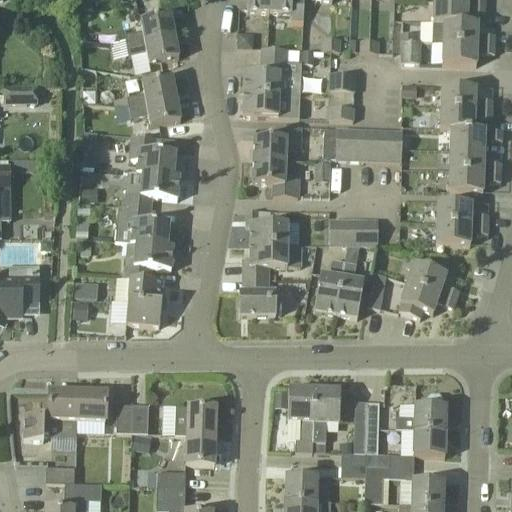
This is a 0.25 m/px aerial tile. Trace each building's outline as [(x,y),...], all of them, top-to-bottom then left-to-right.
[(268,17),(268,0),(246,0),(246,16),(268,17)] [(303,25),(303,0),(268,0),(268,17),(289,18),(289,24),(303,25)] [(466,27),(467,7),(433,6),(432,27),(477,28),(466,27)] [(484,17),(485,8),(473,7),(472,17),(484,17)] [(110,53),(174,41),(170,19),(140,25),(142,36),(124,39),(125,45),(109,48),(110,53)] [(442,49),(482,49),(482,40),(476,39),(477,28),(432,27),(431,48),(442,48),(442,49)] [(253,38),(238,37),(237,53),(253,53),(253,38)] [(401,38),(401,47),(414,47),(414,38),(401,38)] [(494,40),(482,40),(482,49),(494,50),(494,40)] [(112,64),(128,61),(146,57),(148,68),(178,63),(174,41),(110,53),(112,64)] [(321,56),(330,57),(330,44),(322,44),(321,56)] [(330,44),(330,57),(338,57),(339,44),(330,44)] [(360,58),(368,58),(369,46),(360,45),(360,58)] [(369,46),(368,58),(378,59),(378,46),(369,46)] [(414,47),(401,47),(400,68),(418,69),(419,47),(414,47)] [(482,59),(482,49),(442,49),(441,69),(475,70),(476,58),(482,59)] [(494,59),(494,50),(482,49),(482,59),(494,59)] [(286,66),(286,55),(261,54),(260,66),(286,67),(286,66)] [(312,69),(312,56),(302,56),(301,56),(301,69),(302,69),(312,69)] [(289,79),(299,79),(300,66),(286,66),(286,67),(260,66),(260,78),(244,77),(243,99),(288,101),(289,79)] [(354,80),(333,79),(332,97),(353,98),(354,80)] [(128,113),(176,104),(171,82),(141,88),(143,99),(113,105),(114,111),(128,112),(128,113)] [(402,102),(415,103),(415,91),(402,90),(402,102)] [(440,113),(474,114),(475,93),(440,91),(440,113)] [(4,93),(4,109),(36,108),(36,92),(4,93)] [(299,101),(288,101),(243,99),(242,121),(298,124),(299,101)] [(176,104),(128,113),(130,124),(147,120),(149,132),(180,126),(176,104)] [(492,115),(492,105),(480,105),(480,114),(492,115)] [(128,112),(114,111),(117,126),(130,124),(128,113),(128,112)] [(327,112),(327,125),(352,126),(353,114),(327,112)] [(473,135),(474,114),(440,113),(439,134),(450,134),(473,135)] [(491,124),(492,115),(480,114),(479,124),(491,124)] [(299,155),(300,132),(275,131),(274,143),(253,142),(252,165),(285,166),(285,155),(299,155)] [(483,156),(484,135),(473,135),(450,134),(449,155),(483,156)] [(323,147),(335,147),(336,135),(323,135),(323,147)] [(347,165),(348,136),(336,135),(335,147),(334,164),(347,165)] [(502,136),(491,135),(490,135),(490,145),(502,146),(502,136)] [(360,166),(361,136),(348,136),(347,165),(360,166)] [(374,166),(375,137),(361,136),(360,166),(374,166)] [(387,167),(388,137),(375,137),(374,166),(387,167)] [(400,167),(401,138),(388,137),(387,167),(400,167)] [(129,163),(137,164),(136,178),(178,181),(179,181),(173,180),(175,157),(155,156),(156,144),(131,141),(129,163)] [(482,177),(483,156),(449,155),(448,175),(482,177)] [(94,173),(95,157),(83,157),(82,172),(94,173)] [(284,178),(285,166),(252,165),(251,188),(272,189),(272,201),(297,202),(298,179),(284,178)] [(21,166),(21,177),(44,177),(44,166),(21,166)] [(500,177),(501,168),(489,167),(488,177),(500,177)] [(0,194),(10,195),(10,173),(0,173),(0,194)] [(482,198),(482,177),(448,175),(447,197),(482,198)] [(124,212),(150,214),(151,203),(176,205),(178,181),(136,178),(135,178),(127,177),(124,212)] [(500,187),(500,177),(488,177),(488,187),(500,187)] [(97,193),(81,194),(82,207),(97,206),(97,193)] [(436,228),(470,229),(470,208),(436,207),(436,228)] [(150,214),(124,212),(117,211),(114,247),(127,248),(166,251),(168,228),(149,226),(150,214)] [(298,228),(286,228),(257,228),(257,216),(245,216),(245,231),(249,231),(249,250),(299,250),(298,250),(298,228)] [(488,230),(488,220),(476,220),(476,229),(488,230)] [(340,251),(341,225),(328,225),(328,251),(340,251)] [(352,251),(353,225),(341,225),(340,251),(352,251)] [(364,251),(365,226),(353,225),(352,251),(364,251)] [(365,226),(364,251),(377,251),(377,226),(365,226)] [(469,250),(470,229),(436,228),(435,249),(469,250)] [(487,239),(488,230),(476,229),(475,239),(487,239)] [(89,261),(90,247),(81,246),(80,260),(89,261)] [(170,275),(172,252),(166,251),(127,248),(124,283),(129,284),(149,286),(150,274),(170,275)] [(299,273),(299,250),(249,250),(249,264),(242,264),(242,284),(268,285),(268,272),(299,273)] [(335,320),(343,268),(331,266),(328,281),(319,280),(313,316),(335,320)] [(363,287),(352,285),(355,270),(343,268),(335,320),(357,323),(363,287)] [(406,289),(439,300),(446,279),(413,268),(406,289)] [(0,325),(3,325),(3,321),(16,321),(20,317),(37,317),(37,274),(2,274),(2,279),(0,278),(0,325)] [(162,287),(149,286),(129,284),(127,307),(160,310),(162,287)] [(268,297),(268,285),(242,284),(242,297),(238,297),(238,321),(275,320),(275,297),(268,297)] [(76,286),(76,302),(98,302),(99,287),(76,286)] [(436,308),(442,310),(444,302),(439,300),(406,289),(399,309),(400,309),(397,317),(419,324),(422,316),(432,319),(436,308)] [(444,302),(456,306),(459,296),(448,292),(444,302)] [(382,298),(370,296),(367,312),(379,314),(382,298)] [(456,306),(444,302),(442,310),(453,314),(456,306)] [(86,325),(87,307),(74,306),(72,324),(86,325)] [(158,332),(160,310),(127,307),(125,329),(158,332)] [(311,457),(314,395),(288,394),(287,425),(299,426),(299,446),(295,446),(294,458),(325,459),(325,457),(311,457)] [(326,427),(338,428),(339,395),(314,395),(311,457),(325,457),(326,427)] [(47,441),(47,442),(75,443),(77,397),(48,396),(48,417),(23,417),(22,445),(42,445),(42,440),(47,441)] [(76,426),(105,427),(106,398),(77,397),(75,443),(76,443),(76,426)] [(274,397),(274,413),(286,413),(287,398),(274,397)] [(445,411),(441,411),(442,402),(439,399),(430,399),(427,402),(426,410),(414,410),(413,423),(398,423),(398,435),(413,436),(413,435),(445,436),(445,411)] [(365,459),(367,408),(354,408),(352,458),(365,459)] [(365,459),(377,459),(378,408),(367,408),(365,459)] [(131,439),(131,411),(116,410),(115,439),(131,439)] [(131,439),(147,440),(148,411),(131,411),(131,439)] [(186,441),(215,442),(216,414),(175,412),(174,441),(186,441)] [(444,462),(445,436),(413,435),(413,436),(413,461),(444,462)] [(150,443),(134,440),(131,454),(147,457),(150,443)] [(214,471),(215,442),(186,441),(185,470),(214,471)] [(351,448),(339,448),(339,457),(350,457),(351,448)] [(365,459),(352,458),(341,458),(341,471),(352,471),(365,471),(365,459)] [(388,460),(377,459),(365,459),(365,471),(388,472),(388,460)] [(365,471),(352,471),(341,471),(340,482),(364,483),(365,471)] [(388,472),(365,471),(364,483),(364,509),(381,510),(381,484),(387,484),(388,472)] [(73,489),(74,473),(46,472),(45,488),(73,489)] [(157,493),(157,477),(147,477),(147,493),(157,493)] [(157,493),(184,494),(184,478),(157,477),(157,493)] [(316,507),(316,481),(285,480),(284,506),(316,507)] [(398,510),(442,511),(443,485),(411,484),(410,510),(398,509),(398,510)] [(100,506),(101,490),(74,490),(73,511),(87,511),(88,506),(100,506)] [(183,511),(184,494),(157,493),(156,511),(183,511)]
